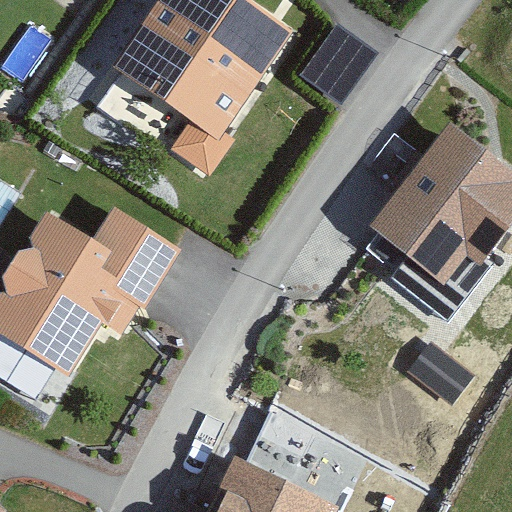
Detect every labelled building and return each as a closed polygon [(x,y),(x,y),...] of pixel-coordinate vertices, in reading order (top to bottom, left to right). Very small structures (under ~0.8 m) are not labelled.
[(118,0),(90,42),(113,58),(151,0),(118,0)] [(159,0),(114,64),(224,142),(306,26),(282,9),(287,0),(159,0)] [(305,71),(340,92),(370,41),(335,21),(305,71)] [(511,233),(511,154),(458,114),(376,223),(451,278),(472,250),(490,263),(511,233)] [(93,231),(51,207),(0,293),(0,318),(72,361),(101,311),(124,325),(136,303),(147,309),(185,244),(111,201),(93,231)] [(329,511),(335,499),(244,460),(221,511),(329,511)] [(0,511),(16,511),(0,492),(0,511)]
